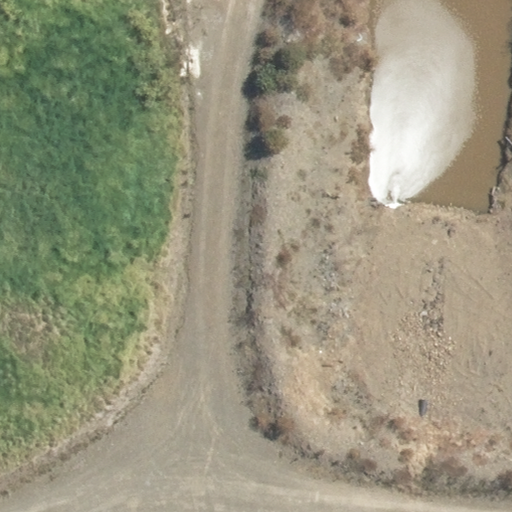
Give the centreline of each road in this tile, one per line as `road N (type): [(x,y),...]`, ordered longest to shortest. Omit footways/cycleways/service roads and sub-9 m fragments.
road 1 (track): [(240,0),(199,463),(70,511)]
road 2 (track): [(199,463),(446,511)]
